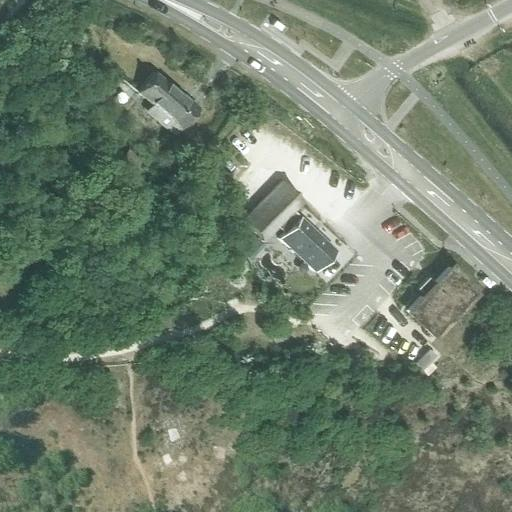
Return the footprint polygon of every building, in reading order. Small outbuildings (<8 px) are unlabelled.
[(148,105),(143,113),(171,136),(195,108),(183,98),(182,100),(150,73),(133,93),(148,105)] [(139,161),(126,149),(111,166),(128,181),(138,170),(134,167),(139,161)] [(331,250),(296,216),(289,211),(298,202),(277,182),(238,222),(258,242),(273,227),(280,233),(269,245),(287,262),(293,256),(310,272),(331,250)] [(243,258),(258,243),(247,233),(233,248),(243,258)] [(446,267),(431,283),(425,277),(413,289),(420,295),(404,311),(431,337),(473,293),(446,267)] [(431,355),(425,350),(414,363),(420,368),(431,355)]
